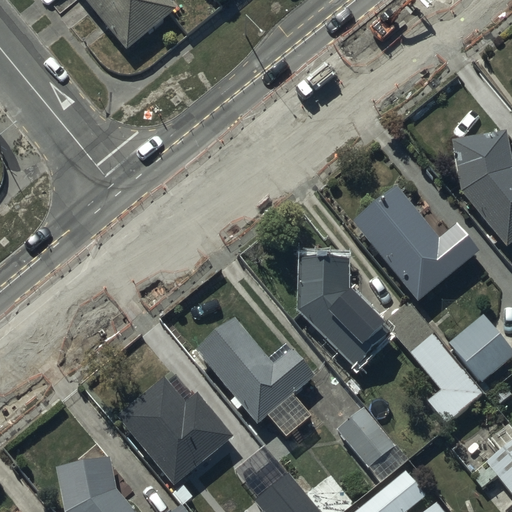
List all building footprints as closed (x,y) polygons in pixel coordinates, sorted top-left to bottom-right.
[(163,0),(81,0),(127,55),(176,15),(163,0)] [(506,137),(452,145),(460,198),(507,252),(511,248),(511,173),(506,137)] [(395,190),(352,226),(417,308),(477,258),(454,230),(438,243),(395,190)] [(348,265),(297,262),(296,316),(352,373),(389,338),(347,296),(348,265)] [(482,399),(407,306),(383,327),(442,395),(428,406),(445,428),(482,399)] [(511,356),(481,319),(448,348),(481,387),(511,361),(511,356)] [(234,324),(196,355),(234,402),(231,405),(239,414),(242,412),(257,430),(267,421),(285,443),(311,422),(293,401),(315,383),(291,355),(272,371),(234,324)] [(166,383),(117,420),(172,491),(233,444),(198,398),(185,408),(166,383)] [(365,412),(337,433),(367,473),(368,472),(380,487),(409,464),(397,449),(395,450),(365,412)] [(511,433),(508,428),(490,442),(500,455),(486,467),(511,498),(511,433)] [(112,464),(57,471),(62,511),(130,511),(116,495),(112,464)] [(303,498),(314,511),(347,511),(356,505),(331,475),(303,498)] [(412,511),(425,503),(404,477),(360,511),(412,511)] [(314,511),(303,498),(287,478),(254,505),(259,511),(314,511)]
